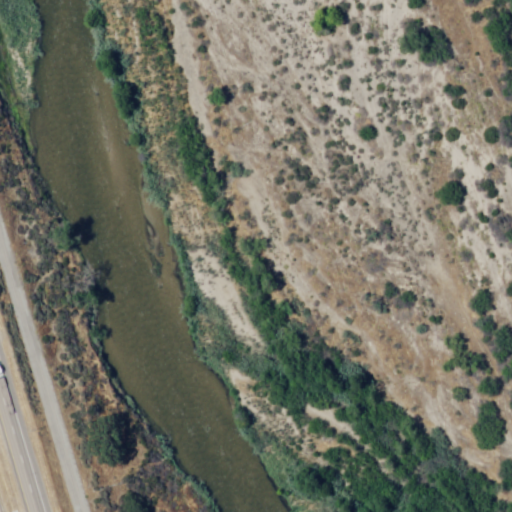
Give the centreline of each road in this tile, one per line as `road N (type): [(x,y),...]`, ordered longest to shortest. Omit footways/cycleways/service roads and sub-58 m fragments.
road 1 (residential): [(81,511),(0,241)]
road 2 (motorway): [(36,511),(0,391)]
